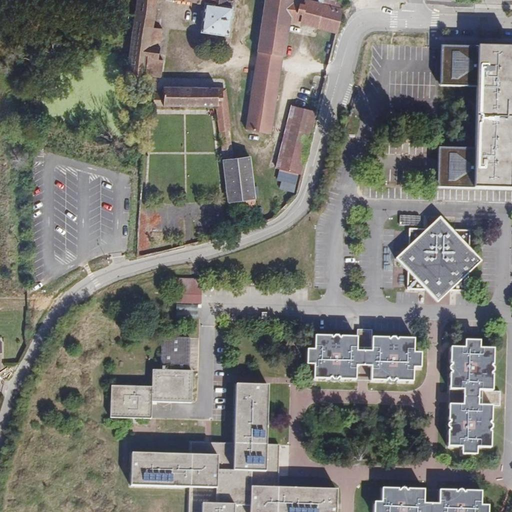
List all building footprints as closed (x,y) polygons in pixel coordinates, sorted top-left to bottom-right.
[(136,0),(133,30),(126,77),(144,79),(146,80),(149,80),(150,77),(146,76),(148,58),(158,60),(160,47),(162,29),(152,28),(156,0),(172,0),(204,5),(200,32),(228,36),(232,7),(232,0),(136,0)] [(337,33),(344,0),(264,0),(257,52),(281,56),(284,56),(289,20),(337,33)] [(511,45),(437,43),(435,91),(468,92),(466,148),(434,147),(432,197),(511,199),(511,152),(510,152),(511,92),(511,91),(511,45)] [(281,56),(257,52),(254,69),(279,73),(281,56)] [(146,76),(150,77),(160,78),(163,60),(158,60),(148,58),(146,76)] [(279,73),(254,69),(245,130),(269,134),(270,134),(276,92),(279,73)] [(53,76),(44,83),(49,90),(58,82),(53,76)] [(196,106),(216,106),(217,106),(217,101),(222,101),(222,88),(217,88),(162,88),(162,94),(153,93),(153,106),(196,106)] [(216,106),(217,116),(227,115),(224,88),(222,88),(222,101),(217,101),(217,106),(216,106)] [(282,143),(307,149),(316,113),(291,107),(282,143)] [(222,151),(232,150),(227,115),(217,116),(222,151)] [(276,168),(301,174),(307,149),(282,143),(276,168)] [(223,160),(233,159),(232,150),(222,151),(223,160)] [(250,157),(233,159),(223,160),(230,212),(256,208),(250,157)] [(407,272),(407,290),(425,291),(437,303),(450,291),(468,292),(468,274),(481,262),(469,249),(470,231),(452,230),(440,217),(426,230),(409,229),(408,247),(395,259),(407,272)] [(225,224),(226,235),(234,232),(232,223),(225,224)] [(331,338),(314,337),(314,351),(306,351),(306,366),(313,367),(313,380),(330,381),(330,379),(332,382),(336,382),(338,380),(338,381),(355,382),(356,368),(370,368),(370,382),(387,383),(387,381),(389,384),(393,384),(395,382),(395,383),(412,383),(413,370),(420,370),(421,355),(413,354),(414,340),(396,340),(396,341),(394,339),(391,339),(388,341),(388,339),(371,339),(372,331),(356,330),(357,338),(339,338),(339,340),(337,337),(334,337),(331,339),(331,338)] [(152,387),(111,386),(110,418),(151,420),(151,402),(191,403),(192,372),(188,371),(190,338),(161,337),(160,371),(152,370),(152,387)] [(480,342),(465,342),(465,349),(451,349),(450,365),(452,365),(449,368),(449,371),(452,374),(450,374),(449,391),(463,391),(463,406),(449,406),(448,423),(450,423),(447,425),(447,429),(450,431),(448,431),(448,448),(462,449),(462,456),(477,456),(477,449),(491,449),(492,433),(490,432),(493,430),(493,427),(490,424),(492,424),(493,407),(501,407),(501,393),(493,393),(493,375),(492,375),(494,373),(495,369),(492,367),(494,367),(494,350),(480,349),(480,342)] [(190,456),(131,454),(130,486),(189,488),(188,511),(336,511),(337,490),(278,488),(279,445),(266,445),(268,386),(235,385),(233,444),(190,443),(190,456)] [(380,503),(373,503),(372,511),(487,511),(487,506),(480,506),(481,492),(463,491),(463,493),(461,491),(457,491),(455,493),(455,491),(438,491),(437,505),(423,505),(424,490),(406,490),(406,491),(404,489),(400,489),(398,491),(398,489),(381,489),(380,503)]
